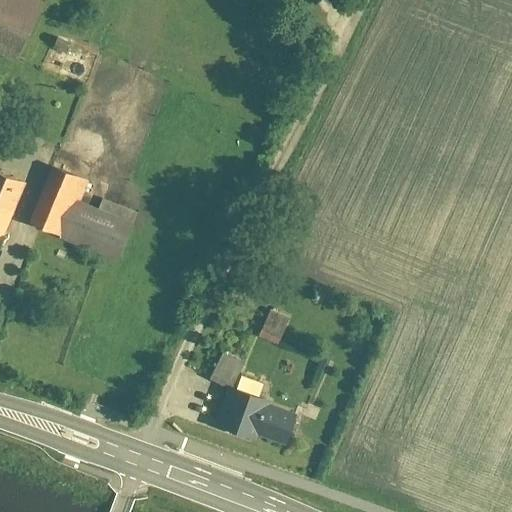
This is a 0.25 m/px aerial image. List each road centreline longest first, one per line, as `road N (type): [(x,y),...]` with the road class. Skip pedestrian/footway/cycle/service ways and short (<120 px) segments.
road 1 (tertiary): [(276,511),(135,459)]
road 2 (tertiary): [(135,459),(0,408)]
